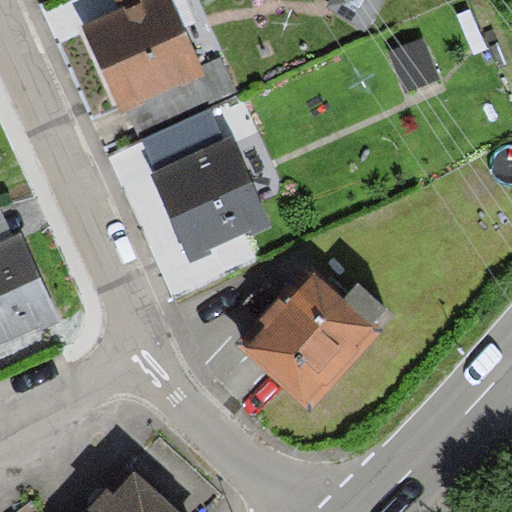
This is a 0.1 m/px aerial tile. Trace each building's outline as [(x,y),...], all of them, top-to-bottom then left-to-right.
[(200,54),(172,0),(109,0),(76,17),(116,96),(125,92),(200,54)] [(373,0),(324,0),(359,22),(373,0)] [(200,54),(125,92),(141,124),(230,79),(214,47),(200,54)] [(268,207),(228,128),(142,171),(182,250),(268,207)] [(22,243),(0,253),(0,346),(58,319),(22,243)] [(381,325),(300,257),(238,330),(320,398),(381,325)] [(173,511),(127,465),(78,511),(173,511)]
